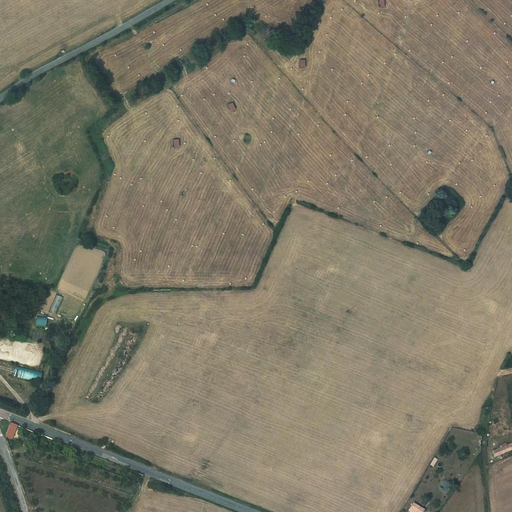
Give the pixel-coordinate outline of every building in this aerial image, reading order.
[(63,297),(57,295),(50,311),(56,314),(63,297)] [(47,317),(37,316),(36,325),(46,327),(47,317)] [(43,371),(12,364),(9,376),(40,383),(43,371)] [(17,425),(11,423),(5,437),(12,439),(12,438),(10,438),(13,429),(15,430),(17,425)] [(493,451),(495,456),(511,449),(511,443),(507,445),(501,448),(493,451)] [(411,511),(414,511),(415,511),(418,506),(413,503),(409,510),(411,511)]
